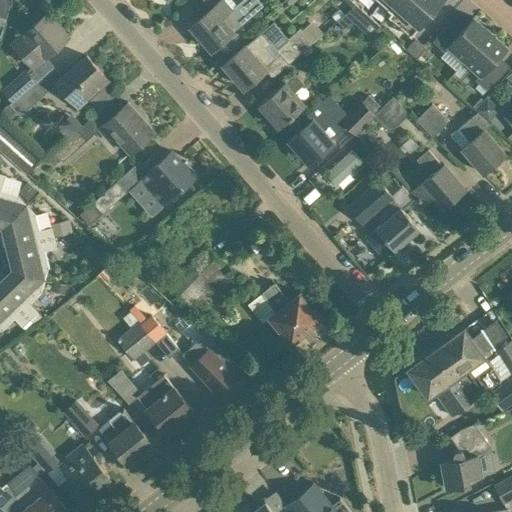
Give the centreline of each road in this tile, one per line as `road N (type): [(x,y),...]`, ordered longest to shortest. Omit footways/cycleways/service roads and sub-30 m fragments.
road 1 (residential): [(386,320),(98,0)]
road 2 (tertiary): [(148,511),(332,364)]
road 3 (residential): [(393,511),(377,429),(332,364)]
road 4 (tertiary): [(386,320),(511,222)]
